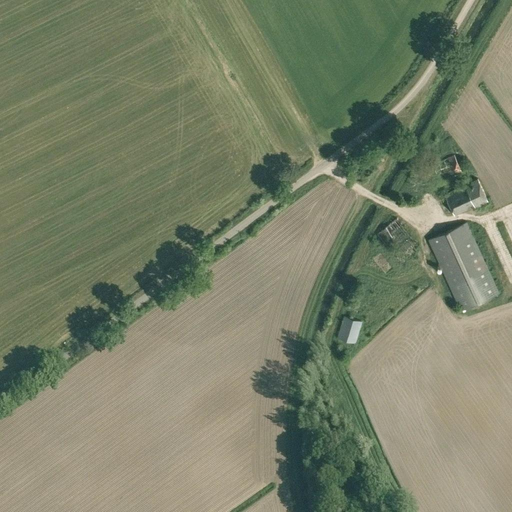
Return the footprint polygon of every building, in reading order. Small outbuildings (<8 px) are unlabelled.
[(440,183),(463,172),(454,154),(432,164),(440,183)] [(471,181),(469,177),(464,179),(466,184),(445,193),(455,215),(487,200),(477,178),(471,181)] [(381,235),(398,252),(410,240),(401,231),(407,224),(400,217),(381,235)] [(460,310),(499,292),(466,221),(428,239),(460,310)] [(355,342),(361,321),(344,315),(337,336),(355,342)]
